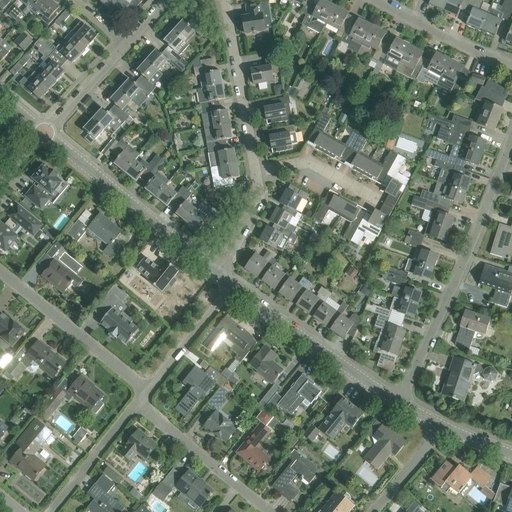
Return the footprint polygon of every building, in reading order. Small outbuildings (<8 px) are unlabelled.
[(33,0),(30,4),(27,1),(24,4),(27,7),(22,12),(26,16),(34,7),(39,12),(49,0),(33,0)] [(55,18),(62,11),(50,0),(49,0),(39,12),(44,16),(41,20),(48,26),(55,18)] [(134,0),(134,1),(132,0),(113,0),(107,7),(118,17),(117,18),(118,18),(123,13),(128,17),(140,3),(137,0),(134,0)] [(307,0),(294,0),(305,5),(301,13),(306,16),(310,9),(313,4),(307,1),(307,0)] [(320,34),(326,24),(335,7),(321,0),(315,11),(310,9),(306,16),(303,21),(302,24),(320,34)] [(430,5),(443,10),(447,0),(431,0),(429,6),(430,6),(430,5)] [(460,10),(465,12),(470,0),(447,0),(443,10),(456,16),(456,17),(457,17),(460,10)] [(470,0),(465,12),(464,16),(469,19),(466,25),(467,26),(467,25),(481,30),(487,15),(477,11),(481,0),(470,0)] [(490,9),(487,15),(481,30),(494,36),(494,37),(501,21),(501,18),(508,21),(511,10),(511,0),(504,0),(499,13),(490,9)] [(272,23),(269,3),(246,6),(248,16),(242,17),(244,25),(241,25),(242,33),(245,32),(245,34),(254,32),(254,33),(256,33),(256,32),(265,31),(264,24),(272,23)] [(341,41),(347,28),(342,26),(348,14),(335,7),(326,24),(339,31),(335,38),(341,41)] [(67,9),(59,18),(64,23),(72,13),(67,9)] [(15,21),(18,17),(12,11),(9,15),(15,21)] [(15,21),(24,29),(28,24),(24,22),(18,17),(15,21)] [(60,27),(64,23),(59,18),(55,22),(60,27)] [(173,32),(185,42),(194,32),(200,37),(204,33),(191,20),(187,24),(183,20),(182,21),(183,22),(173,32)] [(348,49),(358,54),(372,27),(359,20),(353,31),(347,28),(341,41),(336,50),(345,55),(348,49)] [(77,35),(89,45),(97,36),(81,22),(72,31),(77,35)] [(374,69),(374,68),(385,48),(380,45),(385,34),(372,27),(358,54),(371,61),(369,66),(374,69)] [(36,33),(30,28),(27,31),(33,37),(36,33)] [(33,41),(24,32),(15,42),(24,51),(33,41)] [(185,42),(173,32),(165,41),(164,41),(163,41),(169,46),(165,51),(178,63),(181,66),(185,62),(184,61),(182,59),(175,53),(185,42)] [(80,54),(89,45),(77,35),(69,44),(80,54)] [(42,36),(38,40),(53,54),(57,50),(72,63),(80,54),(69,44),(65,48),(60,44),(56,48),(44,37),(44,38),(42,36)] [(388,67),(396,72),(409,46),(396,39),(390,51),(385,48),(374,68),(379,70),(382,64),(383,65),(388,56),(393,59),(388,67)] [(0,63),(13,48),(3,40),(0,44),(0,63)] [(49,58),(53,54),(38,40),(34,45),(47,57),(40,65),(40,66),(44,71),(56,81),(64,72),(49,58)] [(415,82),(416,80),(419,75),(422,67),(417,65),(423,53),(409,46),(396,72),(415,82)] [(174,68),(178,63),(165,51),(161,55),(156,50),(155,50),(156,51),(147,61),(158,71),(167,61),(174,68)] [(423,84),(425,80),(436,86),(441,77),(450,61),(436,54),(430,65),(425,62),(422,67),(419,75),(416,80),(423,84)] [(254,84),(263,83),(273,81),(272,73),(279,72),(276,58),(266,60),(267,67),(251,70),(254,84)] [(27,63),(22,59),(18,63),(23,67),(27,63)] [(202,89),(222,85),(220,72),(221,72),(220,71),(215,72),(213,59),(200,61),(201,67),(194,68),(195,76),(198,75),(199,84),(201,83),(202,89)] [(158,71),(147,61),(138,71),(137,70),(137,71),(142,76),(138,80),(152,92),(155,88),(153,86),(163,75),(158,71)] [(450,61),(441,77),(436,86),(449,93),(447,97),(454,100),(463,82),(457,79),(463,68),(450,61)] [(18,63),(10,72),(15,76),(23,67),(18,63)] [(56,81),(44,71),(40,66),(32,75),(48,90),(56,81)] [(48,90),(32,75),(27,80),(24,78),(19,83),(31,94),(32,93),(40,99),(48,90)] [(485,78),(473,75),(470,82),(483,86),(485,78)] [(148,97),(152,92),(138,80),(134,84),(129,79),(128,80),(129,80),(120,90),(139,108),(149,98),(148,97)] [(486,105),(478,124),(494,131),(502,109),(501,109),(508,91),(488,81),(484,88),(482,87),(475,99),(486,105)] [(201,109),(219,106),(218,100),(225,99),(225,98),(224,98),(222,85),(202,89),(197,89),(200,104),(201,109)] [(283,96),(281,86),(274,87),(276,97),(283,96)] [(139,108),(120,90),(111,100),(110,99),(110,100),(115,105),(111,109),(125,122),(129,118),(124,113),(129,108),(134,113),(139,108)] [(292,119),(289,104),(290,104),(289,97),(271,100),(272,107),(269,108),(269,110),(264,111),(266,121),(271,120),(272,124),(290,121),(292,119)] [(220,111),(219,106),(201,109),(205,129),(229,124),(227,111),(228,111),(227,110),(220,111)] [(121,126),(125,122),(111,109),(108,113),(102,108),(101,109),(102,110),(93,119),(105,130),(114,120),(121,126)] [(317,150),(325,155),(334,139),(323,133),(331,118),(323,114),(308,142),(318,147),(317,150)] [(454,116),(451,122),(470,128),(472,122),(454,116)] [(84,128),(83,129),(88,134),(84,138),(91,145),(95,140),(100,135),(105,130),(93,119),(84,129),(84,128)] [(470,137),(468,137),(471,128),(470,128),(451,122),(443,119),(437,139),(454,145),(482,154),(486,143),(487,142),(470,137)] [(231,137),(229,124),(205,129),(208,148),(226,145),(225,140),(232,138),(232,137),(231,137)] [(298,144),(296,133),(294,126),(276,129),(276,130),(280,129),(281,135),(274,136),(274,139),(270,140),(272,149),(276,148),(277,153),(293,150),(292,146),(298,144)] [(345,145),(334,139),(325,155),(334,160),(336,157),(345,162),(361,135),(353,131),(345,145)] [(172,134),(158,132),(157,133),(172,144),(174,141),(172,134)] [(354,170),(363,175),(371,159),(360,153),(368,139),(361,135),(345,162),(355,168),(354,170)] [(108,146),(102,153),(106,157),(110,152),(119,143),(114,138),(108,146)] [(115,164),(125,173),(135,161),(140,154),(128,145),(128,146),(121,140),(119,143),(110,152),(118,158),(114,164),(114,165),(115,164)] [(211,168),(212,168),(236,164),(234,151),(235,150),(234,149),(227,151),(226,145),(208,148),(209,154),(211,168)] [(482,154),(454,145),(450,157),(445,155),(445,157),(438,155),(436,160),(455,166),(457,159),(478,166),(479,166),(478,166),(482,154)] [(383,166),(371,159),(363,175),(371,180),(373,178),(383,183),(398,156),(390,151),(383,166)] [(135,161),(125,173),(136,181),(135,181),(136,182),(139,177),(144,181),(159,162),(162,159),(157,155),(149,165),(143,160),(140,164),(135,161)] [(384,204),(393,209),(409,180),(398,174),(405,160),(398,156),(383,183),(389,186),(385,193),(389,195),(384,204)] [(444,178),(442,184),(466,192),(470,181),(470,180),(455,175),(454,176),(452,175),(455,166),(436,160),(434,167),(447,171),(446,173),(444,172),(442,177),(444,178)] [(162,164),(159,162),(144,181),(148,185),(144,189),(145,190),(146,189),(156,197),(166,185),(169,181),(158,173),(161,169),(162,164)] [(34,186),(25,196),(32,202),(41,209),(49,199),(54,203),(69,185),(45,166),(42,163),(39,168),(37,167),(35,168),(33,169),(33,172),(34,173),(29,179),(37,186),(36,188),(34,186)] [(238,177),(236,164),(212,168),(213,174),(217,174),(218,181),(214,181),(215,188),(233,184),(232,179),(239,177),(239,176),(238,177)] [(462,203),(466,192),(442,184),(437,182),(433,194),(423,190),(420,198),(438,204),(441,197),(462,204),(462,203)] [(166,185),(156,197),(166,206),(167,207),(171,201),(176,205),(187,190),(183,187),(177,194),(166,185)] [(280,203),(284,206),(295,211),(300,201),(305,193),(290,185),(287,190),(280,203)] [(187,222),(197,210),(186,202),(192,194),(187,190),(176,205),(180,208),(175,214),(176,215),(177,214),(187,222)] [(340,217),(349,201),(340,196),(338,198),(328,193),(313,221),(321,225),(329,211),(340,217)] [(454,218),(447,216),(438,213),(438,211),(436,210),(438,204),(420,198),(414,196),(411,205),(432,212),(428,223),(449,230),(453,219),(454,219),(454,218)] [(349,201),(340,217),(351,223),(343,237),(350,241),(366,214),(356,208),(357,206),(349,201)] [(393,209),(384,204),(379,212),(375,210),(372,217),(366,214),(350,241),(358,245),(366,231),(377,238),(381,230),(378,229),(381,223),(384,225),(393,209)] [(0,247),(5,252),(17,237),(12,232),(19,224),(34,236),(43,226),(17,205),(9,216),(11,217),(4,226),(0,222),(0,247)] [(207,206),(205,210),(200,206),(197,210),(187,222),(197,230),(197,231),(198,232),(202,226),(207,230),(218,215),(207,206)] [(270,222),(274,224),(285,230),(292,233),(293,234),(297,228),(288,224),(292,217),(295,218),(297,213),(295,211),(284,206),(281,211),(277,208),(270,222)] [(121,248),(114,242),(115,241),(114,241),(122,231),(121,231),(114,226),(113,227),(100,216),(101,214),(100,214),(93,223),(88,219),(84,224),(78,220),(75,224),(72,222),(62,236),(69,242),(73,238),(77,242),(88,229),(108,246),(103,252),(112,259),(121,248)] [(428,223),(424,235),(446,242),(446,241),(449,230),(428,223)] [(41,230),(54,240),(58,235),(45,224),(41,230)] [(285,230),(274,224),(271,229),(267,227),(260,240),(275,248),(282,235),(289,239),(292,233),(285,230)] [(511,228),(509,227),(499,224),(499,225),(500,225),(494,245),(493,245),(490,254),(509,259),(511,248),(511,228)] [(406,237),(422,242),(424,236),(409,231),(407,237),(406,236),(406,237)] [(409,245),(408,245),(420,249),(422,242),(406,237),(404,243),(409,245)] [(44,255),(37,263),(44,268),(45,267),(47,269),(42,276),(44,275),(57,286),(56,287),(63,292),(63,293),(71,284),(77,289),(83,282),(71,272),(70,274),(54,261),(55,261),(54,260),(54,261),(51,259),(59,250),(53,246),(46,254),(45,254),(44,255)] [(265,277),(272,267),(276,261),(272,258),(273,256),(268,251),(262,259),(255,255),(245,268),(258,277),(260,273),(265,277)] [(438,256),(428,253),(422,251),(418,262),(417,263),(433,268),(437,257),(438,257),(438,256)] [(173,277),(178,271),(165,260),(158,268),(145,257),(136,269),(149,279),(148,281),(161,292),(168,284),(171,287),(177,280),(173,277)] [(409,273),(420,277),(430,280),(430,279),(429,279),(433,268),(417,263),(418,262),(408,259),(404,272),(397,270),(395,276),(406,280),(409,273)] [(69,265),(76,271),(81,266),(73,260),(69,265)] [(480,282),(489,285),(497,287),(491,304),(506,308),(510,297),(511,290),(511,273),(485,265),(478,287),(480,282)] [(272,267),(265,277),(262,281),(275,289),(278,286),(282,289),(289,279),(291,277),(286,274),(285,276),(272,267)] [(352,267),(347,274),(354,279),(358,272),(352,267)] [(406,280),(395,276),(388,274),(383,275),(382,279),(385,281),(404,287),(406,280)] [(303,278),(298,285),(289,279),(282,289),(280,293),(292,302),(295,298),(299,301),(307,291),(308,289),(312,284),(303,278)] [(114,286),(94,311),(95,311),(104,319),(100,324),(101,324),(110,331),(109,332),(108,332),(116,339),(117,338),(116,338),(117,337),(126,344),(126,345),(139,330),(138,329),(131,324),(133,321),(122,312),(120,315),(115,311),(126,297),(127,297),(128,297),(114,286)] [(394,298),(417,306),(421,294),(422,295),(422,294),(405,288),(405,290),(394,286),(391,297),(394,298)] [(307,291),(299,301),(297,305),(309,314),(312,310),(317,313),(328,298),(330,294),(322,288),(317,294),(318,295),(316,298),(307,291)] [(340,306),(328,298),(317,313),(314,317),(326,326),(329,322),(334,326),(341,316),(345,310),(348,306),(343,302),(340,306)] [(413,317),(417,306),(394,298),(390,310),(372,305),(372,306),(367,304),(365,310),(378,315),(395,320),(397,312),(414,318),(414,317),(413,317)] [(473,339),(476,331),(485,334),(490,319),(466,311),(455,344),(470,350),(473,339)] [(0,336),(12,347),(25,331),(16,324),(15,325),(0,312),(0,336)] [(353,338),(357,329),(358,326),(362,319),(355,314),(353,315),(348,321),(341,316),(334,326),(331,329),(343,338),(346,334),(353,338)] [(406,332),(392,327),(395,320),(378,315),(374,327),(381,329),(379,336),(401,344),(405,332),(405,333),(406,332)] [(235,359),(240,363),(246,356),(253,348),(247,344),(252,338),(226,317),(217,329),(204,345),(212,351),(225,335),(235,344),(230,350),(237,356),(235,359)] [(364,331),(357,329),(353,338),(352,340),(359,343),(364,331)] [(397,355),(401,344),(379,336),(377,342),(377,341),(373,352),(381,355),(378,363),(384,366),(383,369),(392,372),(393,369),(392,369),(397,355),(397,356),(398,355),(397,355)] [(28,341),(4,370),(6,371),(14,378),(17,381),(26,369),(30,373),(31,373),(32,373),(33,373),(34,373),(34,372),(35,372),(39,366),(53,378),(64,363),(38,342),(34,347),(28,341)] [(259,354),(250,365),(258,371),(259,371),(273,382),(273,381),(282,370),(272,362),(276,357),(265,347),(259,354)] [(474,367),(465,363),(456,359),(449,378),(448,377),(442,394),(462,400),(468,382),(469,383),(471,376),(479,373),(483,374),(483,375),(485,380),(490,382),(496,379),(498,374),(495,369),(489,367),(484,370),(482,370),(482,369),(480,364),(474,367)] [(185,416),(192,408),(202,395),(203,396),(214,382),(196,368),(184,383),(191,388),(190,390),(191,391),(176,409),(185,416)] [(227,380),(227,379),(232,374),(226,369),(222,375),(220,374),(227,380)] [(233,372),(232,374),(227,379),(235,386),(241,379),(233,372)] [(303,374),(282,399),(276,394),(276,393),(263,409),(269,414),(270,415),(278,404),(291,415),(305,399),(311,404),(315,399),(316,400),(318,398),(317,397),(321,392),(313,385),(315,384),(303,374)] [(47,421),(64,399),(68,401),(71,398),(72,398),(73,397),(79,401),(81,399),(89,406),(87,408),(96,414),(104,404),(100,401),(101,400),(102,401),(103,399),(101,398),(103,395),(93,386),(91,388),(85,383),(87,380),(81,376),(68,392),(66,395),(57,388),(37,413),(47,421)] [(273,386),(258,405),(263,409),(276,393),(276,394),(281,388),(273,381),(273,382),(271,384),(273,386)] [(236,388),(228,382),(223,388),(231,394),(236,388)] [(222,388),(215,397),(208,405),(217,412),(227,401),(223,398),(227,392),(222,388)] [(352,429),(356,424),(363,414),(343,398),(318,429),(333,440),(346,424),(352,429)] [(269,414),(263,409),(256,418),(266,426),(273,417),(270,415),(269,414)] [(226,442),(233,434),(237,429),(217,412),(206,426),(226,442)] [(28,429),(25,434),(18,442),(24,446),(11,462),(34,480),(44,468),(31,457),(43,442),(52,431),(36,419),(28,429)] [(295,426),(287,420),(283,425),(291,431),(295,426)] [(260,470),(266,462),(268,460),(255,449),(269,431),(261,425),(239,452),(246,459),(247,458),(260,469),(259,469),(260,470)] [(312,442),(320,432),(311,425),(303,435),(312,442)] [(372,437),(372,438),(373,437),(379,442),(365,459),(377,469),(391,452),(395,455),(405,443),(384,425),(376,434),(375,433),(372,437)] [(146,459),(150,453),(157,446),(156,445),(155,447),(145,439),(146,437),(138,431),(127,444),(129,445),(126,448),(125,447),(124,448),(125,449),(121,454),(129,460),(136,451),(146,459)] [(287,444),(292,448),(298,441),(293,437),(287,444)] [(289,501),(296,493),(298,491),(289,484),(297,474),(309,484),(315,476),(314,475),(318,470),(294,450),(288,458),(293,461),(272,487),(289,501)] [(432,479),(440,485),(442,487),(440,488),(446,493),(451,488),(458,494),(471,479),(471,475),(459,465),(456,469),(446,461),(432,479)] [(496,495),(485,486),(488,482),(492,478),(478,466),(471,475),(471,479),(483,488),(480,492),(493,502),(496,495)] [(104,473),(112,479),(118,484),(122,479),(108,467),(104,473)] [(176,485),(177,486),(201,505),(209,496),(210,497),(212,495),(211,494),(213,492),(188,472),(183,479),(179,476),(180,474),(173,469),(165,478),(154,493),(163,501),(176,485)] [(103,475),(96,484),(95,484),(89,491),(96,497),(84,511),(88,508),(92,511),(121,511),(125,508),(107,494),(115,485),(103,475)] [(511,511),(511,489),(507,488),(507,486),(500,484),(496,495),(493,502),(506,507),(504,511),(511,511)] [(349,511),(354,506),(356,505),(350,500),(350,496),(346,493),(343,497),(337,492),(319,511),(349,511)]
